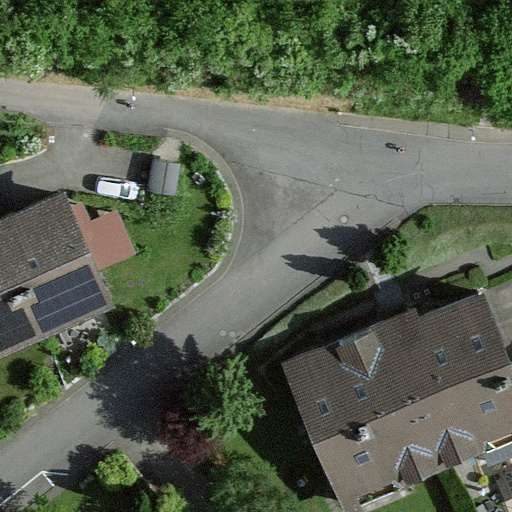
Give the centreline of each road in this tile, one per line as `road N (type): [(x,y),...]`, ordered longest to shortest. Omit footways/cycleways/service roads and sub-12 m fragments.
road 1 (residential): [(0,488),(294,249),(362,157)]
road 2 (residential): [(0,98),(179,116),(362,157)]
road 3 (residential): [(362,157),(511,163)]
